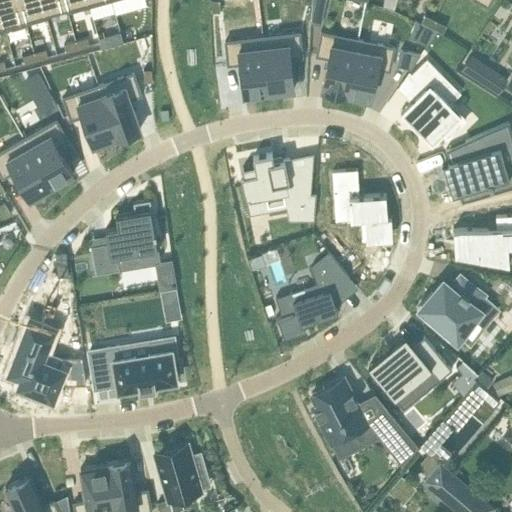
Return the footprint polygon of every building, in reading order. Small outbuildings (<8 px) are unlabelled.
[(19,0),(0,0),(0,9),(4,24),(25,18),(19,0)] [(42,0),(19,0),(25,18),(46,13),(42,0)] [(64,0),(42,0),(46,13),(67,7),(64,0)] [(394,8),(396,0),(384,0),(383,5),(394,8)] [(311,11),(310,22),(321,25),(323,13),(311,11)] [(425,14),(421,20),(432,26),(435,20),(425,14)] [(435,20),(432,26),(443,31),(446,25),(435,20)] [(321,30),(316,53),(328,56),(322,87),(346,93),(358,38),(321,30)] [(300,31),(262,35),(269,91),(294,88),(290,56),(302,54),(300,31)] [(121,33),(110,36),(112,44),(123,41),(121,33)] [(262,35),(225,39),(228,63),(240,61),(244,94),(269,91),(262,35)] [(87,36),(76,39),(78,47),(89,44),(87,36)] [(358,38),(346,93),(371,98),(377,66),(389,69),(394,46),(358,38)] [(76,39),(64,42),(66,50),(78,47),(76,39)] [(46,48),(34,51),(36,58),(48,55),(46,48)] [(400,48),(397,64),(410,67),(420,53),(400,48)] [(34,51),(22,54),(25,62),(36,58),(34,51)] [(471,56),(462,70),(472,77),(498,95),(508,80),(494,71),(482,62),(478,60),(471,56)] [(427,89),(404,113),(436,143),(463,114),(433,86),(444,75),(428,60),(413,76),(427,89)] [(151,68),(143,68),(144,80),(152,80),(151,68)] [(24,79),(31,91),(46,83),(39,70),(24,79)] [(134,70),(98,83),(117,136),(140,127),(130,97),(142,93),(134,70)] [(98,83),(63,95),(71,118),(82,113),(93,144),(117,136),(98,83)] [(56,117),(24,136),(52,185),(73,173),(57,144),(68,138),(56,117)] [(470,155),(443,163),(452,194),(459,192),(462,201),(493,192),(490,182),(510,176),(503,155),(511,151),(511,131),(509,120),(465,139),(470,155)] [(24,136),(0,149),(0,170),(3,175),(14,169),(30,197),(52,185),(24,136)] [(245,167),(234,169),(236,181),(234,182),(243,223),(257,219),(253,202),(281,196),(287,223),(307,219),(311,201),(303,199),(298,175),(287,178),(282,158),(267,162),(265,154),(243,159),(245,167)] [(355,165),(328,166),(330,217),(355,216),(356,237),(384,236),(383,191),(356,192),(355,165)] [(122,224),(106,227),(111,254),(134,250),(131,237),(172,230),(167,200),(168,200),(164,179),(147,182),(149,192),(130,196),(132,208),(119,210),(122,224)] [(5,201),(0,203),(0,208),(4,215),(10,211),(5,201)] [(494,227),(451,232),(455,257),(510,267),(507,241),(511,239),(511,211),(493,214),(494,227)] [(199,236),(182,242),(192,269),(209,263),(199,236)] [(292,290),(275,295),(282,313),(276,315),(277,319),(284,338),(305,330),(302,322),(313,318),(338,310),(331,291),(350,275),(329,249),(311,264),(318,285),(293,294),(292,290)] [(249,257),(252,268),(260,265),(256,254),(249,257)] [(425,316),(456,343),(474,322),(482,329),(494,314),(480,302),(482,298),(463,282),(453,293),(442,284),(432,296),(430,295),(416,311),(423,317),(425,316)] [(162,291),(164,304),(179,301),(176,288),(162,291)] [(30,316),(10,366),(22,371),(19,379),(51,392),(56,380),(87,382),(83,354),(63,353),(44,345),(52,325),(30,316)] [(115,341),(84,346),(90,378),(111,375),(113,386),(173,376),(169,353),(173,352),(169,332),(144,337),(146,346),(144,346),(144,348),(117,352),(115,341)] [(393,344),(368,364),(391,392),(390,392),(394,397),(395,396),(401,403),(415,391),(409,384),(430,366),(440,378),(452,368),(425,334),(413,344),(405,334),(393,344)] [(456,364),(472,384),(477,378),(475,376),(479,372),(463,359),(456,364)] [(318,402),(313,405),(339,456),(345,453),(355,448),(352,431),(368,423),(346,382),(341,384),(338,379),(313,392),(318,402)] [(504,380),(494,384),(499,396),(509,392),(504,380)] [(405,441),(411,436),(386,406),(372,418),(394,445),(402,438),(405,441)] [(188,442),(154,451),(168,499),(202,490),(201,487),(196,471),(205,468),(200,451),(191,453),(188,442)] [(427,477),(440,462),(430,453),(417,468),(427,477)] [(130,458),(105,462),(113,511),(145,511),(152,511),(148,488),(135,490),(130,458)] [(86,498),(74,501),(75,511),(113,511),(105,462),(80,467),(86,498)] [(427,477),(423,482),(457,511),(489,511),(493,508),(473,491),(440,462),(427,477)] [(29,474),(6,484),(18,511),(60,511),(54,498),(43,503),(29,474)]
